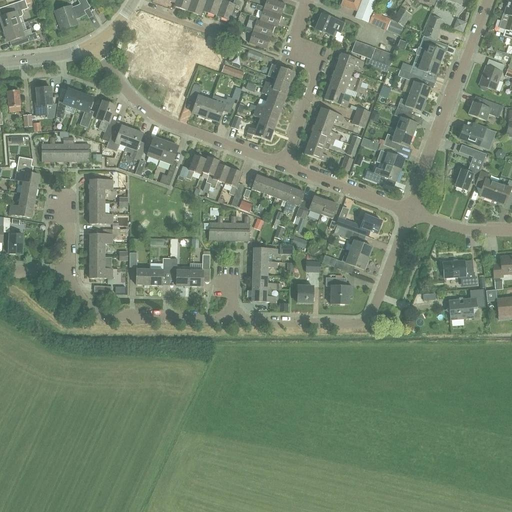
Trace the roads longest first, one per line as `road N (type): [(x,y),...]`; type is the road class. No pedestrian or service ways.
road 1 (residential): [(234,321),(365,324),(410,213)]
road 2 (residential): [(284,165),(152,115),(126,92),(96,43)]
road 3 (residential): [(410,213),(489,0)]
road 4 (residential): [(284,165),(317,70),(317,61),(292,51),(306,3)]
road 5 (residential): [(234,321),(105,317),(72,287)]
road 6 (residential): [(410,213),(284,165)]
